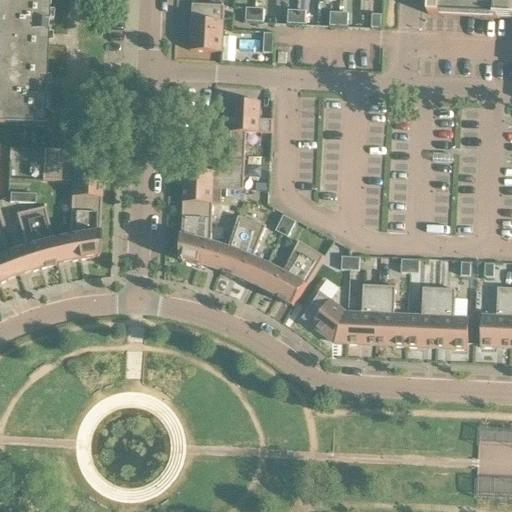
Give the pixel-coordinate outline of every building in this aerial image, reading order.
[(0,0),(0,58),(46,60),(48,0),(0,0)] [(511,0),(428,0),(429,3),(429,6),(428,11),(428,16),(511,20),(511,0)] [(192,6),(190,53),(222,54),(225,8),(192,6)] [(245,23),(254,24),(255,11),(246,10),(245,23)] [(264,11),(255,11),(254,24),(263,24),(264,11)] [(296,26),(297,13),(288,12),(288,26),(296,26)] [(297,13),(296,26),(305,26),(306,13),(297,13)] [(330,28),(339,28),(339,15),(330,14),(330,28)] [(348,15),(339,15),(339,28),(348,28),(348,15)] [(372,16),(371,30),(381,30),(381,17),(372,16)] [(371,65),(380,66),(383,31),(363,29),(361,52),(373,53),(371,65)] [(264,35),(263,55),(272,56),(274,36),(264,35)] [(43,127),(46,60),(0,58),(0,126),(3,127),(3,126),(43,128),(43,127)] [(229,161),(245,162),(246,135),(272,136),(273,122),(260,122),(261,104),(232,103),(229,161)] [(42,183),(72,185),(71,199),(101,201),(102,184),(99,184),(99,178),(102,178),(103,168),(59,166),(59,152),(43,151),(42,183)] [(183,205),(213,206),(221,206),(222,192),(244,193),(245,162),(229,161),(229,175),(185,172),(183,205)] [(9,205),(22,205),(23,196),(10,195),(9,205)] [(23,196),(22,205),(35,206),(35,197),(23,196)] [(101,201),(71,199),(69,236),(52,241),(53,247),(58,267),(70,264),(98,260),(101,201)] [(213,206),(183,205),(180,264),(199,268),(208,271),(220,274),(228,251),(211,246),(213,206)] [(19,278),(31,274),(40,272),(49,269),(58,267),(53,247),(52,241),(44,209),(16,216),(25,247),(10,253),(19,278)] [(282,236),(290,221),(283,218),(276,233),(282,236)] [(246,284),(257,289),(267,267),(253,261),(266,228),(238,219),(228,251),(220,274),(239,282),(246,284)] [(290,221),(282,236),(288,239),(296,224),(290,221)] [(283,275),(267,267),(257,289),(269,295),(285,304),(293,309),(324,259),(299,244),(283,275)] [(0,285),(7,283),(18,278),(19,278),(10,253),(0,255),(0,285)] [(341,272),(350,273),(351,260),(342,259),(341,272)] [(360,260),(351,260),(350,273),(359,273),(360,260)] [(362,274),(385,276),(386,262),(363,260),(362,274)] [(401,275),(410,276),(411,262),(402,262),(401,275)] [(420,263),(411,262),(410,276),(419,276),(420,263)] [(462,265),(461,278),(470,279),(471,265),(462,265)] [(485,266),(484,279),(494,280),(495,267),(485,266)] [(347,347),(377,348),(380,288),(363,288),(362,315),(348,315),(347,347)] [(396,289),(380,288),(377,348),(407,350),(408,317),(394,317),(396,289)] [(407,350),(437,351),(439,291),(423,290),(422,318),(408,317),(407,350)] [(480,349),(511,351),(511,339),(511,291),(498,290),(497,318),(482,317),(480,349)] [(456,292),(439,291),(437,351),(468,352),(469,320),(454,320),(456,292)] [(319,294),(301,321),(312,329),(323,337),(334,346),(347,347),(348,315),(347,314),(346,314),(319,294)]
